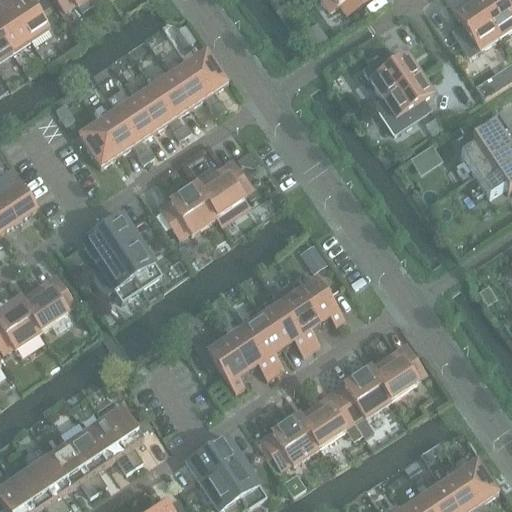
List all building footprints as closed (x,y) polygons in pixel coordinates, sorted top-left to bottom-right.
[(32,8),(27,1),(17,8),(11,0),(0,0),(0,1),(5,9),(31,47),(50,35),(39,19),(32,8)] [(44,0),(32,8),(39,19),(51,11),(44,0)] [(61,0),(57,3),(65,16),(75,9),(82,18),(107,1),(106,0),(61,0)] [(353,1),(354,0),(319,0),(330,16),(341,9),(347,19),(360,11),(353,1)] [(511,34),(511,1),(511,0),(509,0),(500,6),(496,0),(478,0),(472,4),(498,43),(511,34)] [(31,47),(5,9),(0,1),(0,40),(12,59),(31,47)] [(498,43),(472,4),(460,12),(462,15),(455,19),(463,31),(452,38),(469,63),(498,43)] [(321,49),(315,39),(308,43),(315,53),(321,49)] [(0,67),(12,59),(0,40),(0,67)] [(377,43),(361,53),(368,65),(384,54),(377,43)] [(228,89),(205,56),(187,68),(221,118),(226,115),(221,106),(219,107),(213,99),(228,89)] [(389,59),(364,76),(383,105),(392,99),(422,79),(414,67),(412,68),(407,62),(396,69),(389,59)] [(221,118),(187,68),(169,80),(191,113),(205,104),(211,113),(210,114),(215,122),(221,118)] [(383,105),(373,112),(393,141),(403,135),(428,118),(421,107),(432,99),(428,93),(430,91),(422,79),(392,99),(383,105)] [(191,113),(169,80),(151,92),(184,143),(190,139),(185,130),(183,131),(177,123),(191,113)] [(184,143),(151,92),(134,104),(156,137),(170,128),(175,136),(174,137),(179,146),(184,143)] [(156,137),(134,104),(116,116),(149,166),(154,163),(149,154),(147,155),(141,147),(156,137)] [(76,125),(66,110),(57,116),(67,130),(76,125)] [(149,166),(116,116),(98,128),(119,161),(133,152),(139,160),(138,161),(143,170),(149,166)] [(511,157),(511,140),(498,120),(473,136),(477,142),(472,145),(476,150),(460,161),(475,182),(511,157)] [(435,122),(425,130),(432,140),(442,133),(435,122)] [(119,161),(98,128),(78,141),(100,174),(119,161)] [(511,157),(475,182),(489,204),(504,193),(508,199),(511,195),(511,157)] [(242,203),(252,196),(243,183),(233,190),(222,174),(195,191),(217,224),(222,231),(249,213),(242,203)] [(37,214),(12,177),(0,185),(0,200),(18,227),(37,214)] [(195,191),(170,208),(160,215),(179,244),(189,237),(191,240),(217,224),(195,191)] [(275,193),(266,199),(274,210),(282,204),(275,193)] [(0,238),(18,227),(0,200),(0,238)] [(162,281),(133,239),(122,221),(102,234),(142,294),(162,281)] [(142,294),(102,234),(82,247),(100,275),(90,281),(104,302),(114,295),(122,307),(142,294)] [(313,252),(301,259),(313,277),(325,269),(313,252)] [(85,266),(79,257),(66,265),(72,274),(85,266)] [(56,281),(20,306),(41,338),(51,331),(56,339),(71,329),(66,321),(67,320),(65,318),(75,311),(56,281)] [(345,327),(316,284),(298,296),(320,330),(329,324),(335,333),(345,327)] [(320,330),(298,296),(294,290),(275,303),(278,309),(311,357),(320,351),(310,337),(320,330)] [(20,306),(0,318),(0,332),(5,339),(0,342),(0,354),(3,359),(13,352),(15,355),(41,338),(20,306)] [(311,357),(278,309),(261,320),(284,354),(293,348),(303,362),(311,357)] [(284,354),(261,320),(243,332),(275,381),(284,375),(274,361),(284,354)] [(192,338),(184,328),(174,335),(181,346),(192,338)] [(275,381),(243,332),(226,344),(248,378),(257,372),(267,386),(275,381)] [(248,378),(226,344),(222,338),(195,356),(209,377),(217,373),(235,400),(244,394),(238,384),(248,378)] [(417,367),(407,373),(396,357),(370,374),(391,406),(417,389),(415,386),(425,380),(417,367)] [(391,406),(370,374),(344,392),(354,408),(345,415),(353,427),(363,421),(365,424),(391,406)] [(343,434),(353,427),(345,415),(335,421),(324,405),(298,422),(319,454),(345,437),(343,434)] [(144,447),(121,413),(117,407),(98,420),(102,426),(134,474),(143,468),(133,454),(144,447)] [(319,454),(298,422),(272,439),(283,456),(272,463),(281,475),(291,469),(293,472),(319,454)] [(134,474),(102,426),(84,438),(107,471),(117,465),(126,479),(134,474)] [(107,471),(84,438),(66,450),(98,498),(107,492),(97,478),(107,471)] [(253,511),(266,503),(238,461),(226,443),(206,456),(243,511),(253,511)] [(98,498),(66,450),(48,462),(71,495),(81,489),(90,503),(98,498)] [(243,511),(206,456),(187,470),(214,511),(243,511)] [(261,472),(263,460),(251,458),(249,470),(261,472)] [(71,495),(48,462),(30,473),(56,511),(68,511),(61,502),(71,495)] [(499,498),(477,465),(458,478),(480,511),(486,511),(484,508),(499,498)] [(56,511),(30,473),(13,485),(30,511),(56,511)] [(480,511),(458,478),(440,490),(454,511),(480,511)] [(30,511),(13,485),(9,479),(0,485),(0,511),(30,511)] [(454,511),(440,490),(422,502),(428,511),(454,511)] [(196,501),(192,494),(184,500),(189,506),(196,501)] [(428,511),(422,502),(406,511),(428,511)]
